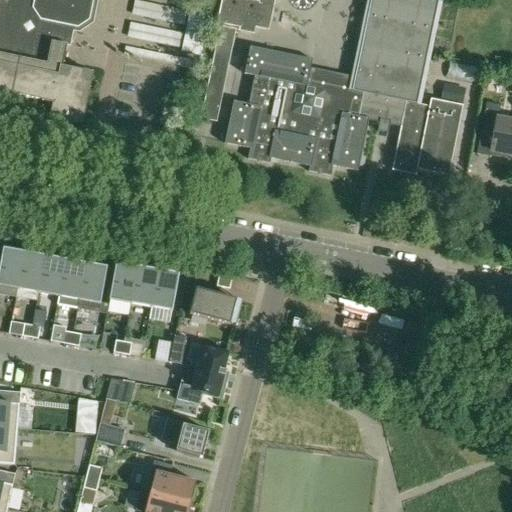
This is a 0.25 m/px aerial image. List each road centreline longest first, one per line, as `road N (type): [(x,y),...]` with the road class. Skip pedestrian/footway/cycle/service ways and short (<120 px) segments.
road 1 (tertiary): [(283,248),(0,190)]
road 2 (unclassified): [(219,511),(283,248)]
road 3 (tertiary): [(511,297),(283,248)]
